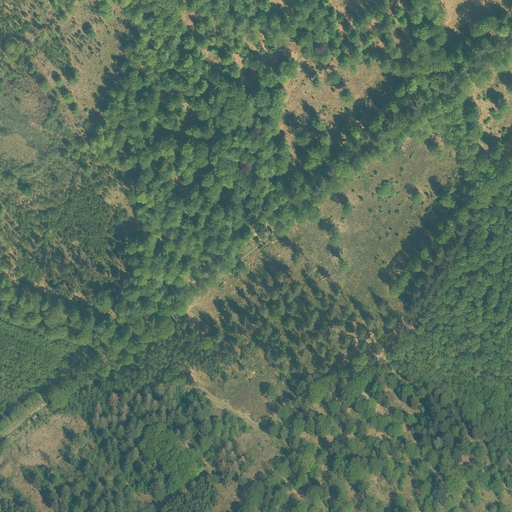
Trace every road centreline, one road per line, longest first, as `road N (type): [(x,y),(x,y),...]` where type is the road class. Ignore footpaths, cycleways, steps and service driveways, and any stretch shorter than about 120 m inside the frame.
road 1 (track): [(0,439),(511,30)]
road 2 (track): [(511,434),(407,462),(322,459),(122,339),(0,294)]
road 3 (track): [(176,0),(432,77)]
